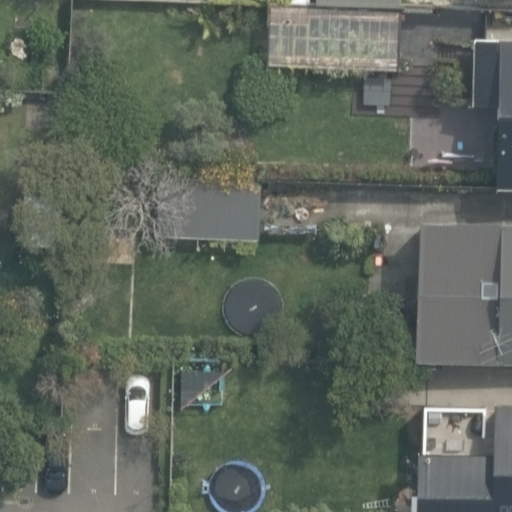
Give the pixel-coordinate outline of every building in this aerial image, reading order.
[(497,185),(511,184),(511,37),(477,37),(476,70),(458,70),(458,97),(475,97),(475,102),(499,102),(497,185)] [(170,234),(260,238),(263,178),(172,175),(170,234)] [(27,243),(63,244),(64,195),(29,195),(27,243)] [(412,348),(511,351),(511,213),(417,211),(412,348)] [(511,511),(511,394),(490,394),(489,441),(414,439),(412,511),(511,511)]
